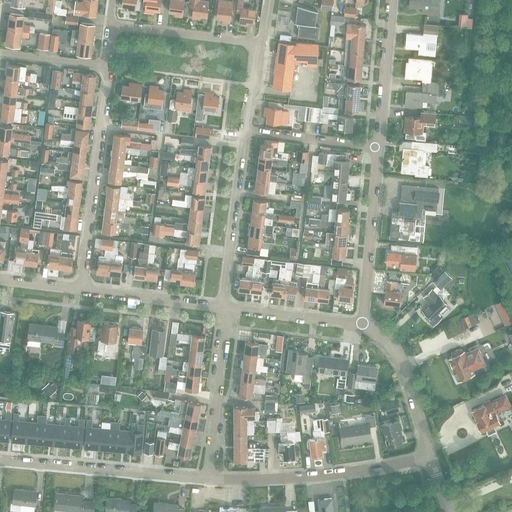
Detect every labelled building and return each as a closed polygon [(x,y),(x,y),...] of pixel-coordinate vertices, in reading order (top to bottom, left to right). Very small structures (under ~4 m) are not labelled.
[(52,14),(54,0),(48,0),(48,7),(46,6),(45,13),(52,14)] [(75,0),(74,12),(95,14),(97,0),(75,0)] [(135,9),(139,10),(140,0),(121,0),(121,6),(127,6),(127,9),(135,10),(135,9)] [(141,0),(140,10),(145,11),(145,12),(153,13),(153,9),(159,10),(160,0),(141,0)] [(187,16),(188,6),(189,2),(184,2),(184,1),(179,0),(178,0),(170,0),(169,11),(175,12),(174,15),(182,16),(182,15),(187,16)] [(189,0),(189,2),(188,6),(194,7),(192,18),(200,19),(200,15),(206,16),(208,2),(199,0),(189,0)] [(222,22),(230,22),(232,2),(219,0),(218,0),(217,18),(222,18),(222,22)] [(242,0),(237,0),(236,12),(240,13),(239,24),(247,25),(247,22),(254,22),(255,9),(242,8),(242,0)] [(321,0),(320,9),(332,10),(333,0),(321,0)] [(421,12),(438,14),(439,0),(409,0),(409,6),(422,7),(421,12)] [(317,12),(317,11),(297,5),(297,6),(295,23),(294,23),(298,24),(297,36),(317,39),(319,27),(315,26),(317,12)] [(344,16),(355,17),(356,8),(345,6),(344,16)] [(52,14),(45,13),(29,11),(28,18),(52,21),(52,14)] [(8,29),(29,32),(30,26),(22,25),(23,15),(10,14),(8,29)] [(330,25),(344,26),(345,16),(331,15),(330,25)] [(65,23),(77,25),(78,18),(66,16),(65,23)] [(71,37),(92,40),(94,24),(81,23),(80,30),(72,29),(71,37)] [(347,37),(352,38),(365,39),(366,26),(353,25),(352,25),(348,24),(347,37)] [(436,34),(437,35),(438,26),(424,24),(423,36),(407,34),(406,48),(422,49),(421,54),(435,55),(436,34)] [(29,38),(29,32),(8,29),(6,45),(19,46),(21,37),(29,38)] [(38,48),(48,50),(50,35),(35,32),(34,37),(39,38),(38,48)] [(66,42),(67,36),(51,34),(50,40),(51,40),(50,50),(55,51),(56,40),(66,42)] [(90,55),(92,40),(71,37),(70,44),(78,45),(77,53),(90,55)] [(363,53),(365,39),(352,38),(350,51),(363,53)] [(308,65),(315,66),(317,45),(295,43),(294,45),(279,43),(273,87),(290,89),(294,60),(306,61),(308,65)] [(363,53),(350,51),(350,52),(345,51),(344,65),(362,66),(363,53)] [(422,87),(444,89),(444,84),(437,83),(430,82),(432,68),(431,68),(432,60),(408,58),(408,63),(406,63),(405,78),(422,79),(422,82),(423,82),(422,87)] [(7,65),(5,78),(18,80),(36,82),(37,74),(30,73),(30,75),(25,75),(26,67),(20,66),(7,65)] [(361,80),(362,66),(344,65),(343,79),(361,80)] [(50,86),(59,87),(61,71),(52,70),(50,86)] [(72,89),(93,91),(96,75),(74,73),(73,80),(72,89)] [(5,78),(4,92),(16,93),(33,96),(33,90),(17,87),(18,80),(36,82),(5,78)] [(340,97),(359,99),(361,85),(348,84),(325,82),(324,89),(339,90),(338,97),(340,97)] [(120,97),(141,100),(143,84),(128,83),(128,85),(122,85),(120,97)] [(148,101),(161,103),(163,90),(157,89),(157,86),(150,85),(148,101)] [(406,91),(405,106),(422,108),(423,102),(428,102),(436,103),(436,100),(436,95),(445,96),(445,89),(444,89),(422,87),(422,93),(406,91)] [(93,91),(72,89),(66,88),(65,90),(80,96),(79,101),(92,102),(93,91)] [(169,108),(188,110),(191,90),(183,89),(183,93),(177,92),(176,100),(170,99),(169,108)] [(15,101),(16,93),(4,92),(2,105),(20,108),(27,108),(27,103),(15,101)] [(204,108),(216,110),(218,97),(212,96),(212,93),(205,92),(204,102),(197,101),(194,119),(202,120),(204,108)] [(340,97),(339,106),(341,107),(340,110),(345,110),(345,112),(358,113),(359,99),(340,97)] [(91,114),(92,102),(79,101),(79,107),(64,105),(64,111),(91,114)] [(157,120),(166,121),(168,105),(159,104),(157,120)] [(2,105),(0,120),(13,121),(25,123),(26,116),(19,115),(20,108),(2,105)] [(304,119),(304,120),(312,121),(313,107),(305,106),(304,119)] [(313,107),(312,121),(328,123),(328,119),(337,120),(336,129),(352,130),(353,117),(337,116),(322,114),(322,108),(313,107)] [(322,108),(322,114),(337,116),(338,109),(322,107),(322,108)] [(266,122),(286,124),(288,111),(280,111),(280,109),(265,108),(264,115),(267,116),(266,122)] [(59,121),(60,111),(47,109),(44,131),(53,132),(54,120),(59,121)] [(167,121),(176,122),(177,110),(169,109),(167,121)] [(89,126),(91,114),(64,111),(63,117),(77,119),(76,125),(89,126)] [(406,117),(405,132),(406,132),(405,137),(416,138),(416,140),(425,141),(425,133),(422,132),(423,125),(434,127),(436,114),(424,113),(423,119),(406,117)] [(203,133),(214,134),(216,118),(213,118),(212,122),(205,121),(203,133)] [(121,127),(138,129),(138,120),(122,119),(121,127)] [(0,139),(28,143),(29,136),(23,136),(11,134),(12,127),(0,125),(0,139)] [(59,133),(60,138),(87,141),(88,130),(71,128),(70,134),(59,133)] [(113,145),(140,149),(141,143),(129,141),(130,135),(114,133),(113,145)] [(174,153),(176,140),(167,138),(165,151),(174,153)] [(28,143),(0,139),(0,153),(28,157),(28,151),(16,149),(16,148),(9,147),(10,141),(28,143)] [(73,152),(85,154),(87,142),(60,139),(59,145),(73,147),(73,152)] [(457,147),(458,141),(450,139),(449,146),(457,147)] [(259,156),(287,160),(288,153),(277,152),(278,142),(265,140),(264,145),(261,145),(259,156)] [(423,150),(436,151),(437,144),(412,142),(411,149),(404,148),(401,172),(415,174),(415,175),(428,176),(429,166),(421,165),(423,150)] [(140,149),(113,145),(112,157),(124,159),(127,159),(128,153),(139,154),(140,149)] [(180,154),(183,154),(210,158),(211,146),(199,145),(198,149),(180,149),(180,154)] [(48,153),(55,154),(56,150),(43,148),(41,160),(48,161),(48,153)] [(296,161),(307,162),(308,152),(297,151),(296,161)] [(73,152),(68,152),(67,157),(59,156),(58,162),(84,165),(85,154),(73,152)] [(162,158),(174,160),(175,154),(163,152),(162,158)] [(332,173),(348,174),(350,162),(346,161),(346,155),(319,153),(319,156),(318,163),(326,163),(326,165),(333,166),(332,173)] [(208,169),(210,158),(183,154),(183,158),(190,160),(190,161),(197,162),(196,168),(208,169)] [(149,166),(157,167),(158,157),(150,156),(149,166)] [(286,166),(287,160),(259,156),(258,168),(270,169),(271,164),(286,166)] [(112,157),(110,169),(136,172),(137,172),(138,167),(138,165),(123,163),(124,159),(112,157)] [(83,177),(84,165),(58,162),(57,168),(71,170),(70,176),(83,177)] [(40,174),(54,176),(55,169),(40,167),(40,174)] [(180,171),(179,177),(181,178),(207,181),(208,169),(196,168),(188,167),(187,172),(180,171)] [(270,174),(270,169),(258,168),(256,179),(282,182),(283,179),(277,178),(277,175),(270,174)] [(136,175),(136,172),(110,169),(109,181),(121,182),(122,176),(136,175)] [(347,187),(348,174),(332,173),(331,186),(325,185),(347,187)] [(207,181),(181,178),(168,176),(167,184),(178,185),(178,184),(193,186),(193,191),(205,193),(207,181)] [(59,185),(51,186),(51,190),(58,190),(68,192),(80,193),(82,181),(66,179),(65,186),(59,185)] [(256,179),(255,191),(267,193),(275,194),(275,188),(285,189),(285,183),(282,182),(256,179)] [(137,180),(137,186),(155,188),(156,182),(147,181),(137,180)] [(107,196),(132,200),(133,200),(134,194),(127,193),(127,187),(108,185),(107,196)] [(346,200),(347,187),(325,185),(324,197),(330,198),(330,199),(346,200)] [(393,221),(391,239),(420,241),(420,233),(413,232),(414,219),(422,220),(422,213),(424,213),(424,209),(436,210),(436,211),(437,211),(437,208),(437,202),(438,189),(419,187),(417,187),(401,186),(402,186),(402,187),(402,188),(402,194),(401,193),(401,194),(402,194),(401,200),(400,210),(399,210),(399,216),(394,216),(393,221)] [(0,187),(0,200),(2,201),(19,203),(20,195),(3,193),(4,188),(0,187)] [(58,190),(57,196),(67,197),(67,203),(79,204),(80,193),(68,192),(58,190)] [(145,202),(153,203),(154,194),(147,193),(145,202)] [(177,206),(203,209),(205,196),(185,194),(184,200),(172,199),(172,204),(177,205),(177,206)] [(133,206),(132,200),(107,196),(105,208),(125,210),(126,205),(133,206)] [(252,211),(273,214),(273,209),(269,208),(270,202),(254,199),(252,211)] [(0,219),(1,215),(6,216),(6,219),(17,221),(18,211),(13,211),(1,209),(2,202),(2,201),(0,200),(0,219)] [(320,210),(321,204),(307,202),(307,209),(320,210)] [(50,213),(65,215),(78,216),(79,204),(67,203),(66,209),(51,210),(50,213)] [(201,220),(203,209),(177,206),(176,207),(190,212),(189,219),(201,220)] [(124,216),(125,210),(105,208),(104,220),(135,224),(136,218),(124,216)] [(321,214),(320,220),(348,222),(349,210),(336,209),(329,208),(328,214),(328,215),(321,214)] [(35,210),(33,227),(39,228),(40,218),(61,220),(61,226),(76,228),(78,216),(65,215),(50,213),(41,211),(35,210)] [(252,211),(251,223),(266,225),(272,226),(273,219),(293,221),(293,217),(279,215),(273,214),(252,211)] [(155,217),(153,234),(159,235),(160,223),(161,223),(162,217),(155,217)] [(175,225),(174,229),(200,232),(201,220),(189,219),(188,223),(175,222),(175,225)] [(309,219),(308,225),(320,226),(326,227),(326,224),(335,226),(334,233),(347,234),(348,222),(320,220),(309,219)] [(135,230),(135,224),(104,220),(102,231),(119,233),(120,228),(135,230)] [(160,223),(159,235),(165,236),(165,233),(174,234),(174,230),(174,229),(175,225),(166,224),(161,223),(160,223)] [(273,226),(266,225),(251,223),(249,234),(275,238),(276,233),(273,232),(273,226)] [(26,263),(29,229),(21,228),(19,241),(22,241),(21,247),(16,246),(14,261),(26,263)] [(45,245),(47,230),(40,229),(38,244),(45,245)] [(174,234),(174,235),(187,237),(186,242),(198,244),(200,232),(174,229),(174,230),(174,234)] [(47,230),(45,245),(52,245),(54,231),(47,230)] [(326,232),(325,244),(346,245),(347,234),(334,233),(326,232)] [(63,240),(59,267),(71,269),(73,252),(67,251),(68,242),(75,243),(75,235),(63,234),(63,240)] [(275,244),(275,238),(249,234),(247,254),(260,256),(261,247),(268,248),(269,243),(275,244)] [(99,255),(97,272),(109,274),(112,248),(113,240),(112,240),(110,239),(102,238),(101,244),(102,244),(102,247),(106,247),(104,256),(99,255)] [(28,239),(26,263),(37,264),(39,249),(33,248),(34,240),(28,239)] [(59,267),(63,240),(57,239),(56,248),(51,248),(50,253),(49,253),(48,266),(59,267)] [(112,248),(109,274),(120,275),(123,256),(117,255),(117,247),(118,240),(113,240),(112,248)] [(130,255),(136,256),(138,243),(132,242),(130,255)] [(345,257),(346,245),(325,244),(320,243),(319,246),(332,250),(332,256),(345,257)] [(145,278),(150,245),(146,244),(145,246),(144,246),(143,251),(139,251),(138,261),(139,261),(139,264),(135,264),(134,277),(145,278)] [(150,245),(145,278),(157,280),(159,263),(154,262),(155,252),(154,252),(155,246),(150,245)] [(165,268),(164,277),(171,278),(170,281),(182,283),(186,250),(181,249),(180,257),(179,257),(177,269),(172,269),(165,268)] [(186,250),(182,283),(193,284),(197,251),(186,250)] [(415,262),(416,254),(402,253),(402,252),(390,251),(390,253),(388,253),(387,264),(400,265),(399,269),(412,270),(413,262),(415,262)] [(250,292),(255,258),(243,257),(242,265),(248,266),(248,272),(246,272),(245,279),(240,278),(238,290),(250,292)] [(255,258),(250,292),(262,293),(263,281),(258,280),(259,266),(263,266),(262,272),(269,273),(271,260),(255,258)] [(287,270),(283,296),(295,298),(297,282),(290,281),(292,270),(293,270),(294,263),(288,262),(287,269),(287,270)] [(304,264),(302,276),(309,276),(309,273),(313,273),(312,284),(306,283),(304,298),(316,300),(321,266),(304,264)] [(321,266),(316,300),(328,302),(329,293),(334,294),(336,280),(329,279),(328,288),(324,288),(326,275),(327,266),(321,266)] [(283,296),(287,269),(280,268),(278,280),(274,279),(272,295),(283,296)] [(336,278),(335,287),(339,288),(338,298),(351,300),(353,278),(346,277),(347,270),(347,269),(337,268),(336,278)] [(433,282),(440,289),(451,278),(444,271),(433,282)] [(393,303),(399,304),(402,283),(386,281),(384,304),(392,305),(393,303)] [(438,295),(432,289),(424,297),(429,303),(422,310),(426,315),(424,316),(428,321),(431,320),(435,324),(451,309),(446,303),(438,295)] [(511,318),(504,300),(497,303),(507,324),(511,321),(511,318)] [(0,314),(0,349),(9,351),(14,312),(1,310),(0,314)] [(461,319),(465,328),(480,322),(475,312),(461,319)] [(70,336),(68,350),(79,352),(80,338),(88,339),(94,339),(96,328),(90,327),(91,322),(78,320),(77,328),(71,327),(70,336)] [(27,339),(27,345),(39,346),(40,341),(54,343),(54,344),(63,345),(64,333),(57,332),(57,327),(30,324),(27,339)] [(115,342),(116,342),(118,325),(103,324),(101,340),(109,341),(107,357),(113,357),(115,342)] [(140,342),(141,342),(143,328),(130,327),(128,343),(133,343),(132,356),(134,357),(133,368),(142,369),(143,358),(145,358),(146,345),(140,344),(140,342)] [(149,353),(162,355),(165,331),(152,329),(149,353)] [(190,348),(203,350),(205,336),(192,335),(177,333),(176,339),(191,341),(190,348)] [(246,342),(244,355),(257,357),(263,358),(265,358),(267,344),(246,342)] [(201,363),(203,350),(190,348),(188,362),(201,363)] [(450,359),(448,362),(450,365),(452,366),(454,368),(453,369),(458,381),(464,378),(466,379),(468,377),(469,375),(474,373),(473,370),(486,364),(478,348),(466,354),(464,350),(461,352),(460,348),(455,351),(456,354),(449,358),(450,359)] [(303,381),(310,382),(312,368),(305,367),(307,355),(298,354),(298,351),(289,350),(287,371),(295,372),(294,376),(304,377),(303,381)] [(244,355),(242,369),(255,370),(267,372),(268,367),(262,366),(263,358),(257,357),(244,355)] [(157,373),(165,374),(167,358),(160,357),(157,373)] [(344,394),(346,380),(348,363),(342,363),(342,360),(320,357),(318,372),(340,375),(340,379),(337,378),(336,387),(339,388),(339,394),(340,394),(340,398),(343,399),(344,394)] [(172,369),(171,374),(178,374),(199,377),(201,363),(188,362),(183,361),(182,370),(179,370),(172,369)] [(355,387),(374,390),(377,367),(358,365),(357,374),(349,373),(347,387),(355,388),(355,387)] [(242,369),(241,382),(266,385),(266,380),(258,379),(254,380),(255,370),(242,369)] [(0,380),(7,382),(8,374),(0,372),(0,380)] [(198,391),(199,377),(178,374),(177,383),(165,381),(164,391),(176,393),(177,388),(185,389),(198,391)] [(265,393),(266,385),(241,382),(239,396),(252,398),(253,392),(265,393)] [(53,384),(51,385),(49,383),(41,389),(44,392),(42,394),(46,399),(48,397),(50,396),(51,398),(56,394),(54,392),(56,391),(55,391),(57,389),(53,384)] [(0,395),(7,397),(8,390),(0,388),(0,395)] [(154,398),(168,400),(169,393),(156,391),(154,398)] [(386,392),(388,399),(394,398),(392,391),(386,392)] [(495,413),(511,405),(506,394),(500,397),(490,402),(489,400),(483,403),(484,405),(472,410),(478,421),(476,422),(481,431),(485,429),(488,434),(496,430),(493,425),(500,422),(495,413)] [(171,412),(198,417),(201,403),(176,398),(175,403),(181,404),(179,413),(171,411),(171,412)] [(377,406),(379,414),(391,410),(389,403),(377,406)] [(264,412),(274,413),(274,405),(265,405),(264,412)] [(234,421),(253,420),(259,420),(259,411),(255,411),(255,407),(246,407),(246,406),(234,406),(234,421)] [(158,411),(157,414),(170,416),(169,418),(177,420),(176,427),(170,425),(170,426),(195,431),(198,417),(171,412),(171,411),(160,409),(160,411),(158,411)] [(0,440),(8,441),(10,421),(11,412),(6,412),(5,420),(0,419),(0,440)] [(26,442),(28,422),(18,421),(19,413),(14,413),(13,421),(11,441),(26,442)] [(39,444),(42,415),(38,415),(37,423),(28,422),(26,442),(39,444)] [(53,445),(55,425),(45,424),(46,416),(42,415),(39,444),(53,445)] [(358,442),(371,440),(369,427),(375,426),(374,416),(364,417),(365,424),(341,428),(343,442),(353,441),(353,438),(357,438),(358,442)] [(67,446),(69,426),(70,418),(65,417),(65,425),(55,425),(53,445),(67,446)] [(81,447),(84,419),(79,418),(78,427),(69,426),(67,446),(81,447)] [(99,449),(101,429),(91,428),(92,420),(87,419),(85,448),(99,449)] [(309,440),(307,442),(307,447),(310,449),(311,457),(322,456),(322,449),(326,449),(324,438),(323,438),(322,432),(329,431),(327,419),(315,421),(313,423),(314,431),(312,431),(313,439),(309,440)] [(234,434),(247,434),(254,434),(253,420),(234,421),(234,434)] [(274,432),(275,421),(275,420),(266,420),(266,432),(274,432)] [(397,420),(380,425),(382,431),(384,430),(389,447),(401,443),(398,433),(401,432),(397,420)] [(113,450),(115,422),(111,421),(110,430),(101,429),(99,449),(113,450)] [(126,451),(128,431),(119,430),(119,422),(115,422),(113,450),(126,451)] [(141,453),(143,424),(138,424),(138,432),(128,431),(126,451),(141,453)] [(192,444),(195,431),(170,426),(169,430),(176,432),(175,432),(182,433),(180,441),(192,444)] [(283,460),(294,459),(293,443),(296,442),(295,432),(286,432),(286,434),(280,435),(280,442),(278,442),(279,452),(283,452),(283,460)] [(234,448),(247,448),(247,434),(234,434),(234,448)] [(192,444),(180,441),(179,443),(169,441),(168,447),(178,449),(177,455),(190,457),(192,444)] [(145,442),(144,452),(152,453),(153,443),(145,442)] [(247,448),(234,448),(234,462),(247,462),(247,457),(253,457),(253,461),(259,461),(268,461),(269,448),(259,448),(247,448)] [(11,503),(10,510),(20,511),(21,504),(36,506),(37,492),(15,489),(13,503),(11,503)] [(80,511),(88,511),(89,502),(82,501),(82,496),(56,494),(55,509),(81,511),(80,511)] [(135,511),(137,505),(129,504),(129,500),(107,498),(106,511),(135,511)] [(333,511),(332,498),(318,500),(319,511),(333,511)] [(183,511),(184,509),(176,508),(177,504),(155,502),(153,511),(183,511)]
